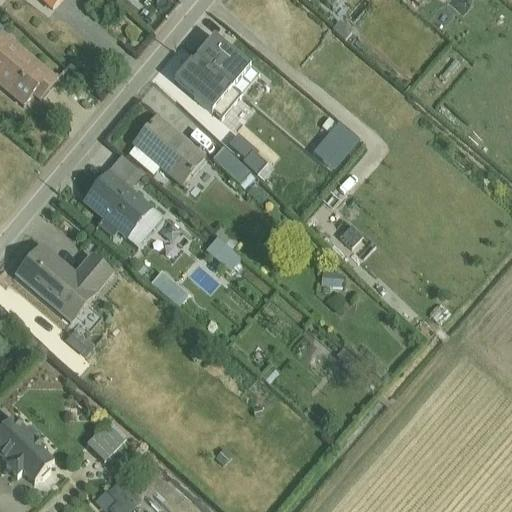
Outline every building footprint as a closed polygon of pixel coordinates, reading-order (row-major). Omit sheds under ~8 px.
[(0,0),(0,1),(2,3),(4,0),(37,0),(51,14),(64,0),(0,0)] [(315,0),(331,13),(342,0),(315,0)] [(407,0),(418,8),(424,0),(407,0)] [(339,25),(333,33),(345,44),(351,36),(339,25)] [(0,91),(23,111),(33,100),(40,105),(58,82),(3,35),(5,33),(0,28),(0,91)] [(196,61),(231,91),(249,70),(214,40),(196,61)] [(195,99),(194,101),(221,124),(242,100),(231,91),(196,61),(192,66),(177,84),(195,99)] [(177,84),(192,66),(190,65),(174,85),(194,101),(195,99),(177,84)] [(136,150),(129,159),(154,179),(159,173),(182,191),(205,162),(157,121),(133,148),(136,150)] [(197,125),(189,133),(204,149),(212,142),(197,125)] [(256,126),(246,150),(264,158),(274,134),(256,126)] [(223,152),(212,164),(231,183),(228,186),(236,194),(240,190),(245,194),(255,183),(223,152)] [(110,174),(132,194),(143,179),(121,161),(110,174)] [(132,194),(110,174),(82,206),(103,224),(98,230),(113,243),(118,237),(127,245),(128,244),(138,252),(164,222),(132,194)] [(256,187),(247,196),(261,208),(269,199),(256,187)] [(171,228),(163,240),(173,247),(181,235),(171,228)] [(217,241),(233,255),(240,248),(220,231),(213,238),(217,241)] [(233,255),(217,241),(206,255),(231,276),(242,263),(233,255)] [(42,248),(15,280),(72,329),(115,278),(91,258),(75,277),(42,248)] [(396,289),(405,278),(381,257),(372,267),(396,289)] [(323,274),(321,289),(343,292),(344,281),(343,277),(323,274)] [(162,276),(151,288),(178,312),(189,299),(162,276)] [(75,334),(66,345),(85,361),(94,350),(75,334)] [(343,353),(337,360),(345,366),(341,370),(359,385),(369,373),(351,358),(350,359),(343,353)] [(0,460),(8,469),(6,471),(17,483),(23,477),(34,488),(39,484),(42,485),(50,477),(49,473),(54,468),(43,457),(46,454),(35,443),(38,439),(30,431),(26,434),(15,423),(0,437),(0,460)] [(106,429),(86,449),(105,468),(124,446),(106,429)] [(120,485),(108,498),(117,506),(112,511),(133,511),(141,505),(120,485)]
